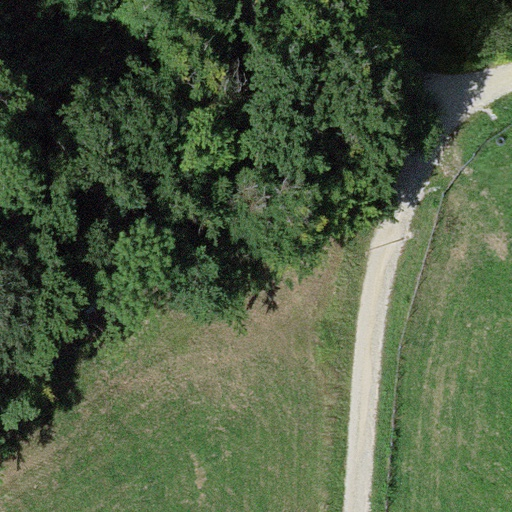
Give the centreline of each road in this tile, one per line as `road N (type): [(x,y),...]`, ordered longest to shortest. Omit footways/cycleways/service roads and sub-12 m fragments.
road 1 (track): [(358,511),(375,268),(399,171),(433,104)]
road 2 (track): [(330,39),(433,104)]
